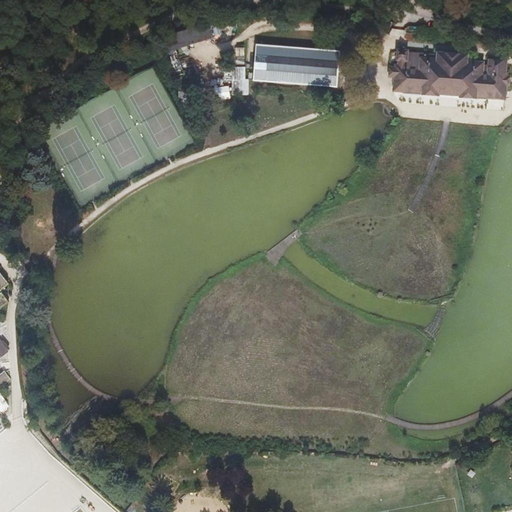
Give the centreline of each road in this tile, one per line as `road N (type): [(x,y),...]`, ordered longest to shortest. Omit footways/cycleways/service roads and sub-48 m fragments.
road 1 (unknown): [(227,0),(160,13),(83,47),(32,102),(0,165)]
road 2 (unknown): [(403,17),(270,0)]
